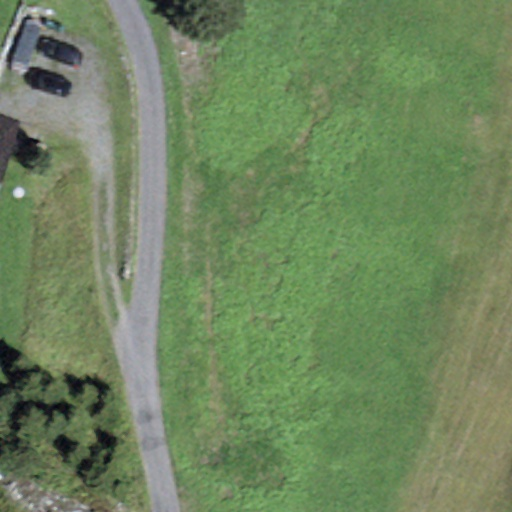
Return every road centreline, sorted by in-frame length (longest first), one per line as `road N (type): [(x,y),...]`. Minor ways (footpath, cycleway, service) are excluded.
road 1 (track): [(123,0),(157,89),(160,206),(135,340),(170,511)]
road 2 (track): [(135,340),(109,293),(91,121),(64,86)]
